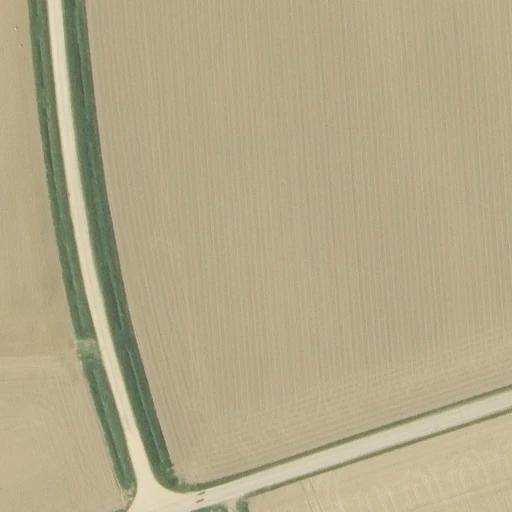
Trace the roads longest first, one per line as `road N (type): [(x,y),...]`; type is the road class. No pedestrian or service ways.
road 1 (track): [(157,511),(111,351),(57,62),(54,0)]
road 2 (unclassified): [(163,511),(511,398)]
